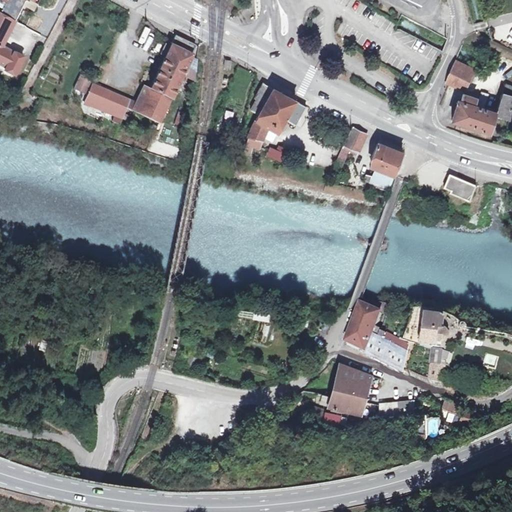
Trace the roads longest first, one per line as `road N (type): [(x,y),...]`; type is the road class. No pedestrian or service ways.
road 1 (trunk): [(0,472),(125,500),(270,505),(404,481),(511,440)]
road 2 (unclassified): [(330,350),(269,400),(150,378),(121,383),(107,399),(99,469),(78,511)]
road 3 (unclassified): [(420,134),(330,350)]
road 4 (residential): [(330,350),(483,404),(511,392)]
road 5 (secondary): [(267,57),(420,134)]
road 6 (unclassified): [(420,134),(454,43),(458,0)]
